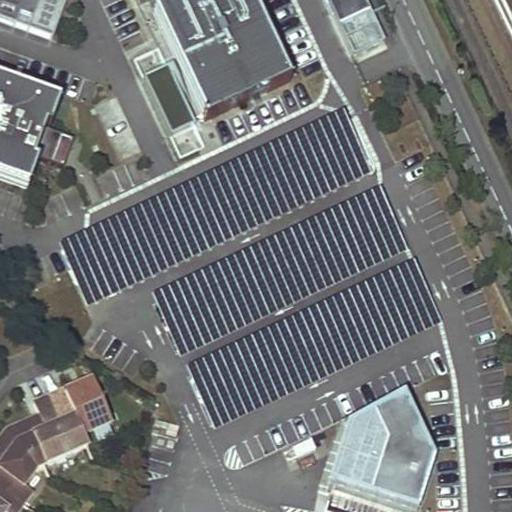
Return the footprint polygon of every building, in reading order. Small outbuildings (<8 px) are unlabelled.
[(0,0),(0,21),(53,40),(67,0),(0,0)] [(149,0),(206,121),(324,67),(293,0),(149,0)] [(350,21),(336,27),(344,44),(358,38),(350,21)] [(370,26),(360,31),(368,48),(378,43),(370,26)] [(169,68),(145,77),(174,154),(198,145),(169,68)] [(0,82),(0,180),(27,191),(37,164),(32,162),(33,160),(43,132),(44,129),(49,131),(58,104),(0,82)] [(59,137),(43,132),(33,160),(49,166),(59,137)] [(0,446),(0,511),(15,511),(30,492),(23,486),(34,471),(87,448),(82,437),(110,424),(92,383),(65,395),(63,392),(33,405),(39,419),(43,427),(33,431),(30,423),(7,433),(1,441),(3,442),(0,446)] [(342,420),(326,487),(420,509),(432,458),(409,396),(342,420)] [(43,427),(39,419),(30,423),(33,431),(43,427)]
